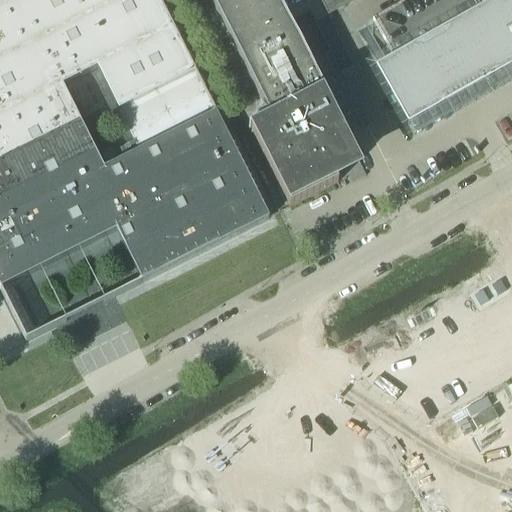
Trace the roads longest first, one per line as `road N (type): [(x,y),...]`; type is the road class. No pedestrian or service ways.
road 1 (unclassified): [(511,178),(5,465)]
road 2 (unknown): [(427,226),(316,0)]
